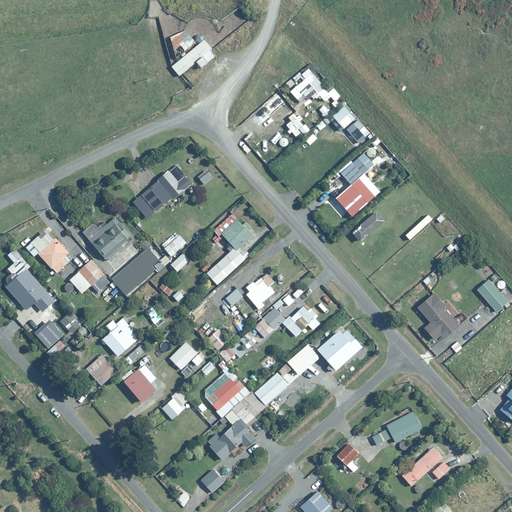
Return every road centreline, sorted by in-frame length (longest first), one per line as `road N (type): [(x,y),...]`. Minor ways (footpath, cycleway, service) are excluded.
road 1 (residential): [(205,125),(409,352)]
road 2 (residential): [(227,511),(409,352)]
road 3 (residential): [(0,336),(154,511)]
road 4 (residential): [(0,202),(154,126),(205,125)]
road 5 (residential): [(409,352),(511,467)]
road 6 (residential): [(205,125),(266,35),(273,0)]
